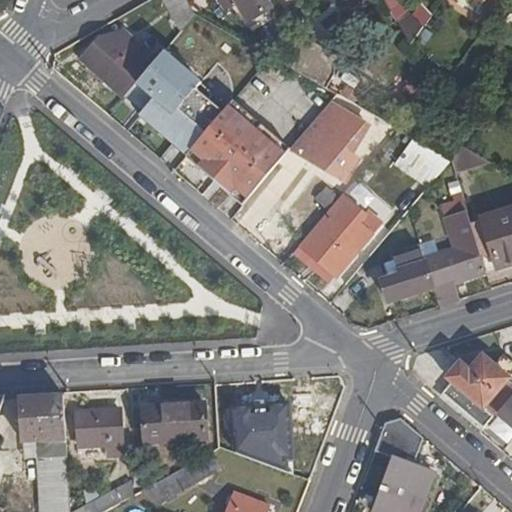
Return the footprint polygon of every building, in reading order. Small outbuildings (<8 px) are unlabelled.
[(167,0),(186,29),(197,16),(190,4),(187,0),(167,0)] [(273,0),(222,0),(228,9),(234,6),(243,22),(248,19),(250,22),(277,7),(273,0)] [(409,46),(417,34),(406,24),(400,31),(409,46)] [(80,58),(125,98),(156,63),(119,30),(106,46),(97,38),(80,58)] [(308,42),(299,46),(304,54),(293,71),(320,86),(325,89),(329,82),(331,78),(331,75),(331,71),(329,67),(327,61),(319,51),(308,42)] [(254,73),(266,59),(254,51),(243,64),(254,73)] [(159,79),(134,108),(164,135),(190,106),(159,79)] [(233,100),(250,115),(264,99),(247,84),(233,100)] [(318,98),(325,89),(320,86),(313,94),(318,98)] [(369,127),(332,102),(328,107),(308,131),(294,147),(308,160),(342,178),(353,156),(366,163),(376,145),(364,136),(369,127)] [(187,156),(244,204),(290,151),(233,103),(213,126),(194,148),(187,156)] [(182,137),(194,148),(213,126),(201,115),(182,137)] [(376,129),(390,141),(399,131),(383,122),(376,129)] [(392,168),(429,191),(447,162),(410,139),(392,168)] [(455,175),(491,163),(457,144),(451,162),(455,175)] [(320,200),(332,210),(341,198),(330,188),(320,200)] [(304,249),(346,284),(381,244),(357,223),(364,215),(343,197),(341,198),(332,210),(330,211),(334,214),(304,249)] [(464,277),(486,271),(471,224),(464,203),(444,210),(448,221),(445,222),(456,255),(427,265),(435,288),(440,307),(459,301),(454,284),(466,281),(464,277)] [(511,211),(471,224),(486,271),(511,262),(511,211)] [(159,213),(0,221),(0,357),(167,346),(159,213)] [(389,302),(435,288),(427,265),(426,262),(423,251),(394,260),(396,271),(398,277),(383,281),(389,302)] [(465,370),(457,363),(446,374),(448,382),(440,391),(483,431),(511,398),(501,389),(511,375),(511,364),(498,353),(488,365),(478,355),(465,370)] [(458,361),(457,363),(465,370),(478,355),(458,361)] [(229,404),(227,385),(217,385),(218,405),(229,404)] [(40,511),(70,511),(65,393),(20,396),(23,440),(37,439),(40,511)] [(511,402),(500,417),(511,427),(511,402)] [(208,441),(205,407),(145,411),(147,446),(208,441)] [(124,455),(120,409),(78,412),(81,448),(105,446),(106,457),(124,455)] [(391,494),(384,511),(422,511),(435,476),(415,468),(426,439),(403,419),(387,424),(376,453),(394,460),(382,491),(391,494)] [(221,473),(210,455),(155,486),(166,504),(221,473)] [(134,484),(81,511),(108,511),(135,497),(134,484)] [(156,509),(166,504),(155,486),(146,491),(156,509)] [(384,511),(391,494),(382,491),(373,511),(384,511)] [(267,511),(269,508),(234,495),(227,511),(267,511)]
